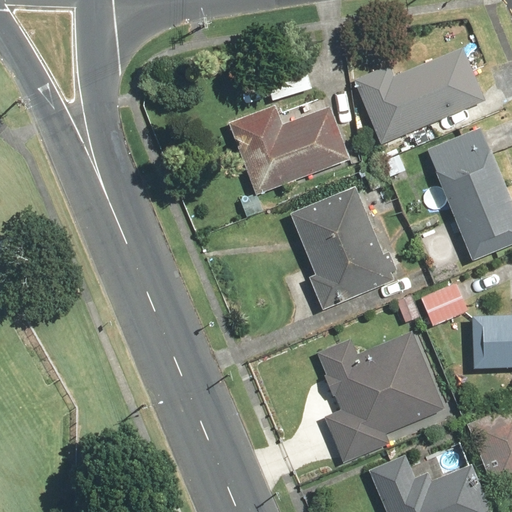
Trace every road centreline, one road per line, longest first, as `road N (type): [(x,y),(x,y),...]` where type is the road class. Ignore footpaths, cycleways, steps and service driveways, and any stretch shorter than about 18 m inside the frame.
road 1 (secondary): [(251,511),(96,161)]
road 2 (secondary): [(86,0),(100,107),(96,161)]
road 3 (secondary): [(96,161),(55,123),(0,34)]
